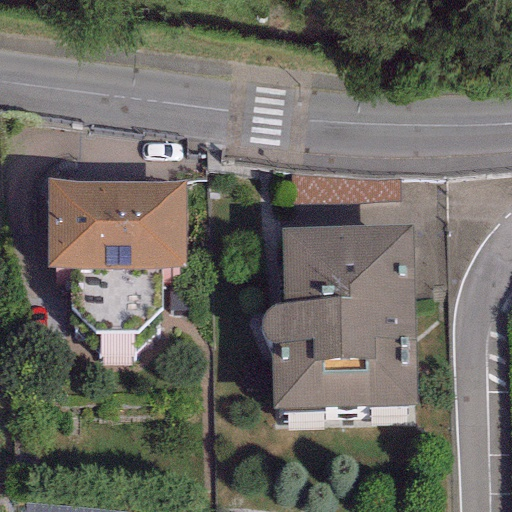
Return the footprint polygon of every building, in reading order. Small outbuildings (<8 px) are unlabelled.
[(54,207),(172,203),(171,168),(53,171),(54,207)] [(165,289),(175,288),(172,203),(54,207),(56,292),(75,291),(75,320),(97,345),(143,342),(165,319),(165,289)] [(391,344),(390,302),(402,302),(401,260),(338,262),(339,285),(290,286),(292,336),(273,336),(264,349),(268,360),(278,365),(280,424),(405,420),(403,344),(391,344)] [(14,472),(36,471),(32,409),(11,411),(14,472)] [(276,511),(277,502),(245,500),(244,511),(276,511)]
